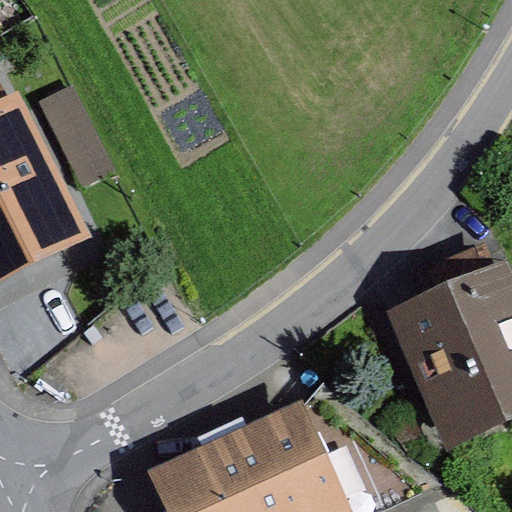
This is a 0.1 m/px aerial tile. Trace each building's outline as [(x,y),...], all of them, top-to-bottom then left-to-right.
[(0,106),(22,96),(9,68),(0,72),(0,106)] [(83,202),(115,186),(71,99),(39,115),(83,202)] [(15,116),(0,124),(0,301),(88,257),(15,116)] [(511,296),(504,279),(390,328),(449,466),(511,439),(511,296)] [(339,511),(298,421),(148,490),(158,511),(339,511)]
